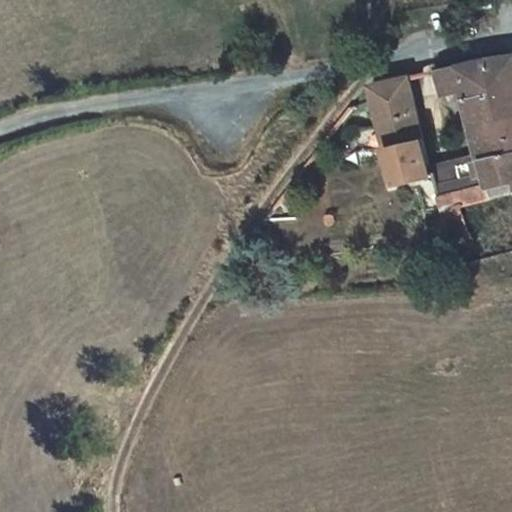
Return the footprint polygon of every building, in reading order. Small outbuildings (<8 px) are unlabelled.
[(493,0),(482,2),(483,9),(494,8),(493,0)] [(511,57),(487,60),(498,105),(511,101),(511,57)] [(474,136),(481,160),(508,155),(511,172),(511,101),(498,105),(487,60),(437,72),(445,96),(458,93),(462,112),(466,111),(474,136)] [(407,78),(370,87),(394,187),(433,178),(431,172),(407,78)] [(481,160),(474,136),(471,136),(477,161),(481,160)] [(481,160),(477,161),(431,172),(433,178),(435,177),(444,209),(460,267),(511,253),(511,172),(508,155),(481,160)]
